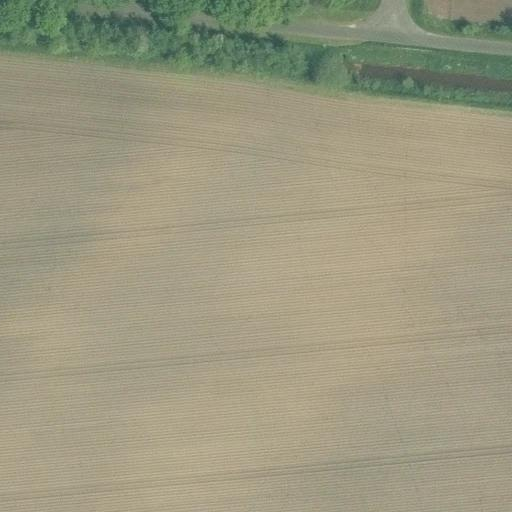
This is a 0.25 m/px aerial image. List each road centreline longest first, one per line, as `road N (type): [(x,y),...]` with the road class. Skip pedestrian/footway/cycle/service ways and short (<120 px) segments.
road 1 (unclassified): [(24,0),(388,36)]
road 2 (unclassified): [(388,36),(511,49)]
